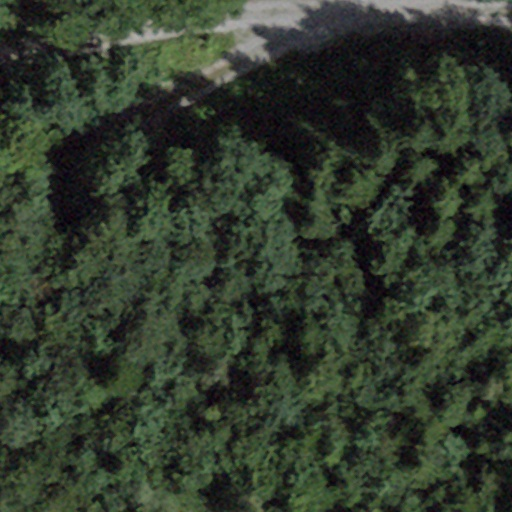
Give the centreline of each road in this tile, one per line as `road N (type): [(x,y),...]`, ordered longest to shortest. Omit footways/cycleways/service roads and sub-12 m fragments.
road 1 (track): [(316,23),(0,171)]
road 2 (track): [(0,47),(316,23)]
road 3 (track): [(316,23),(424,14),(511,22)]
